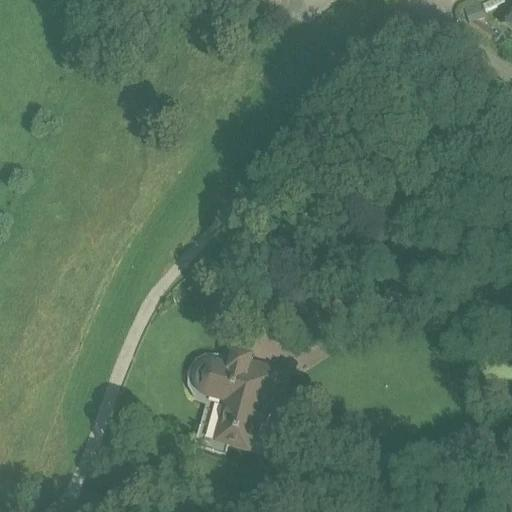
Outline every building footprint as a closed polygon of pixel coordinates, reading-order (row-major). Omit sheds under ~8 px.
[(207,0),(246,15),(252,0),(207,0)] [(485,20),(479,6),(466,11),(471,25),(485,20)] [(511,9),(501,25),(511,32),(511,9)] [(502,36),(495,43),(503,49),(509,42),(502,36)] [(238,241),(243,256),(266,249),(260,233),(238,241)] [(229,447),(266,457),(277,416),(270,414),(266,430),(257,427),(265,400),(275,403),(282,378),(255,370),(252,364),(253,359),(236,354),(234,360),(221,357),(218,367),(210,367),(203,371),(200,378),(199,385),(203,392),(210,396),(195,448),(226,457),(229,447)]
